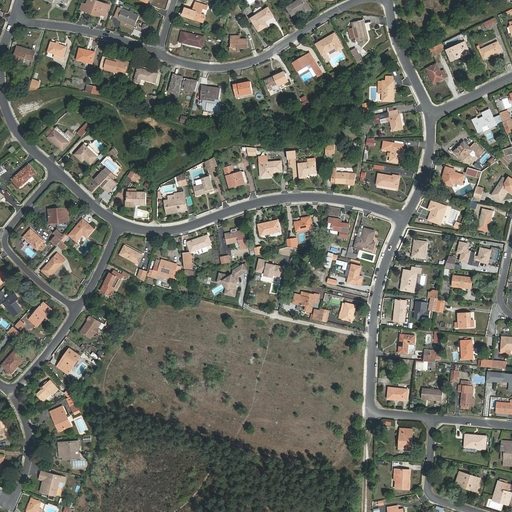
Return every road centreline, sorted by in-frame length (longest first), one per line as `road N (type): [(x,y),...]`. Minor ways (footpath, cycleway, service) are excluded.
road 1 (residential): [(120,223),(173,230),(265,200),(307,196),(405,217)]
road 2 (residential): [(157,54),(197,66),(260,58),(363,0)]
road 3 (residential): [(374,410),(376,302),(405,217)]
road 4 (residential): [(57,171),(8,229),(5,246),(77,310)]
road 5 (residential): [(18,18),(157,54)]
road 6 (residential): [(433,418),(430,494),(475,511)]
road 7 (residential): [(433,115),(400,49),(389,0)]
